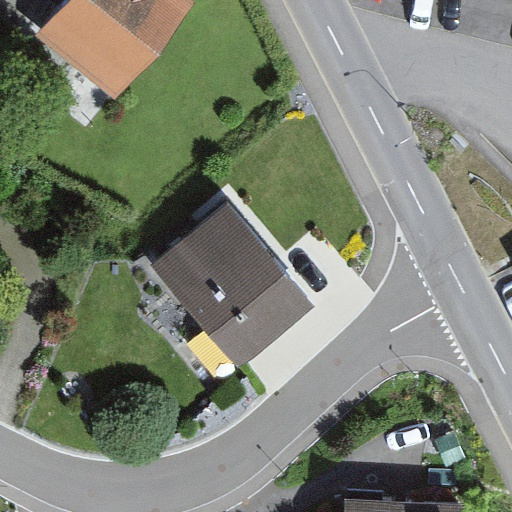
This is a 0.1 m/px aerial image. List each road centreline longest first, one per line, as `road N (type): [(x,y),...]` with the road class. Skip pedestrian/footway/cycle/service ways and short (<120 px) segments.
road 1 (residential): [(448,263),(250,457),(218,472),(115,497),(68,491),(0,456)]
road 2 (tertiary): [(312,0),(448,263)]
road 3 (tertiary): [(448,263),(511,388)]
